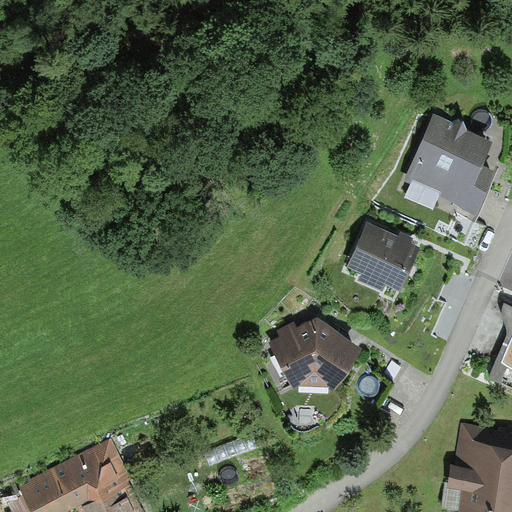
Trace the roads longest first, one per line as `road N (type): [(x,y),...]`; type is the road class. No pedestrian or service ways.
road 1 (residential): [(511,230),(426,412),(390,453),(306,511)]
road 2 (track): [(214,0),(177,34),(140,49),(0,68)]
